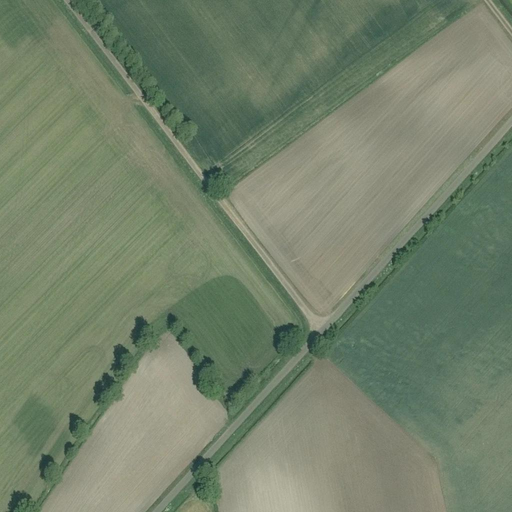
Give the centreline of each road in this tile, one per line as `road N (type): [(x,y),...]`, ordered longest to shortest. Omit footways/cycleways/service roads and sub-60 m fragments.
road 1 (unclassified): [(67,0),(322,330)]
road 2 (unclassified): [(322,330),(511,122)]
road 3 (unclassified): [(156,511),(322,330)]
